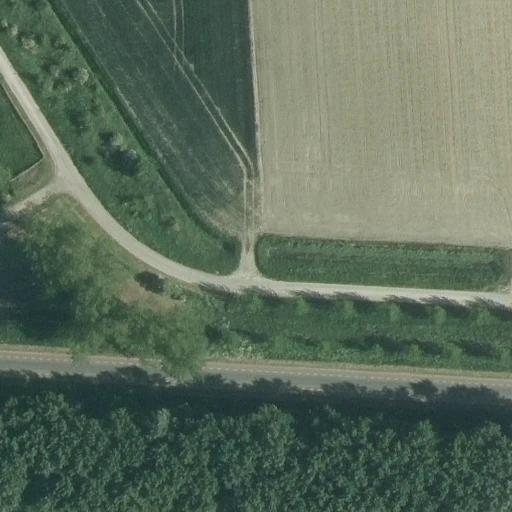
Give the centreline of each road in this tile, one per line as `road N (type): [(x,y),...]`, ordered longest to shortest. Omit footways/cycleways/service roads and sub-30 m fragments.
road 1 (unclassified): [(511,300),(243,286),(166,267),(103,225),(0,79)]
road 2 (secondary): [(511,396),(0,360)]
